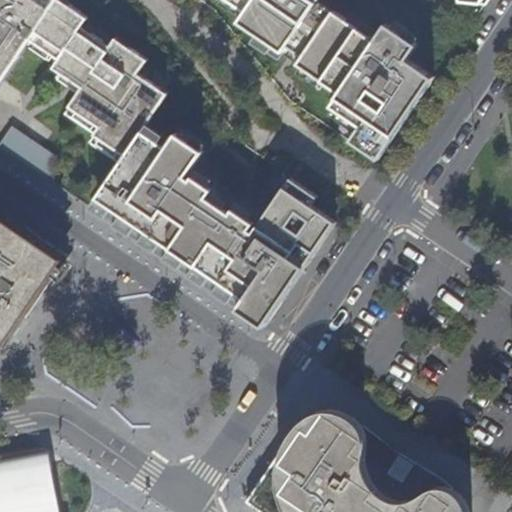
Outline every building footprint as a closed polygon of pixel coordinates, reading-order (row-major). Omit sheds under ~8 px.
[(0,0),(0,86),(32,39),(60,59),(55,67),(84,87),(66,113),(96,134),(91,142),(122,163),(92,208),(266,326),(338,221),(313,204),(319,195),(290,176),(253,230),(250,228),(255,220),(234,205),(231,210),(208,194),(213,186),(195,174),(192,178),(188,175),(206,149),(179,130),(169,144),(146,128),(172,90),(142,69),(151,56),(119,34),(113,42),(86,23),(91,15),(69,0),(0,0)] [(229,0),(246,11),(239,22),(284,53),(289,46),(304,57),(299,64),(342,92),(332,106),(362,126),(356,134),(368,143),(364,149),(380,160),(437,78),(410,60),(420,45),(389,23),(377,40),(320,1),(320,0),(229,0)] [(8,126),(0,138),(0,150),(34,173),(48,153),(8,126)] [(368,143),(356,134),(352,141),(364,149),(368,143)] [(0,350),(3,353),(69,260),(0,211),(0,350)] [(299,428),(248,502),(262,511),(473,511),(472,502),(468,494),(456,489),(445,491),(417,497),(399,499),(388,495),(379,486),(373,476),(371,468),(368,457),(366,446),(365,435),(360,425),(356,419),(346,412),(336,410),(326,410),(316,413),(307,419),(299,428)] [(0,511),(55,511),(48,470),(54,469),(53,462),(0,470),(1,475),(0,474),(0,511)]
